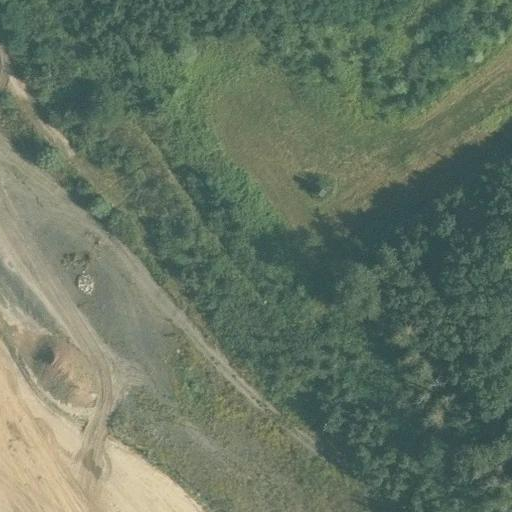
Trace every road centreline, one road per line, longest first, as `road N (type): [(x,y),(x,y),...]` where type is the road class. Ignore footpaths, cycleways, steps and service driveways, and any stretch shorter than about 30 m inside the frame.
road 1 (track): [(270,487),(282,467),(137,263),(0,49)]
road 2 (track): [(0,194),(172,397),(290,511)]
